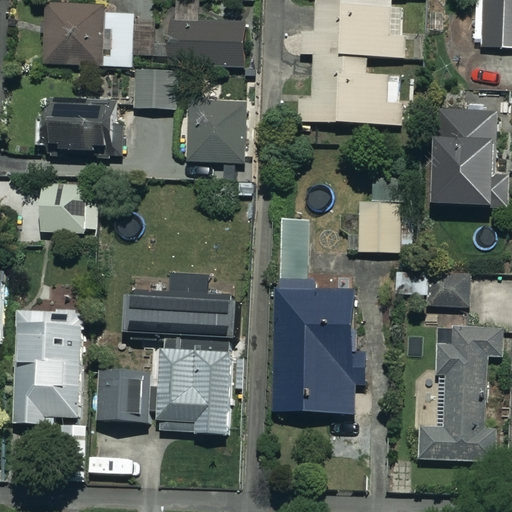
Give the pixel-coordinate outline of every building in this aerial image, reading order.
[(322,0),(322,35),(308,35),(307,58),(320,58),(319,103),(305,103),(304,126),(407,128),(408,82),(373,81),(373,60),(407,61),(408,0),(322,0)] [(511,0),(480,0),(481,50),(511,50),(511,0)] [(110,8),(51,7),(50,65),(137,67),(138,17),(110,16),(110,8)] [(251,26),(176,27),(177,70),(251,69),(251,26)] [(180,74),(141,75),(141,112),(180,112),(180,74)] [(126,106),(45,103),(43,153),(124,156),(126,106)] [(249,105),(195,104),(195,165),(249,166),(249,105)] [(505,115),(445,114),(444,210),(511,210),(511,176),(504,177),(505,115)] [(104,188),(50,186),(48,235),(102,237),(104,188)] [(209,204),(185,204),(185,228),(209,227),(209,204)] [(406,206),(366,205),(365,255),(405,256),(406,206)] [(317,292),(318,222),(290,221),(288,291),(283,291),(281,416),(365,417),(367,293),(317,292)] [(8,271),(0,270),(0,328),(7,329),(8,271)] [(477,277),(401,276),(401,309),(477,310),(477,277)] [(242,304),(134,299),(133,337),(171,338),(167,434),(237,437),(242,304)] [(90,316),(25,314),(20,427),(85,430),(90,316)] [(510,358),(509,329),(441,331),(444,430),(426,431),(427,465),(499,463),(496,358),(510,358)] [(154,378),(107,376),(105,424),(151,426),(154,378)] [(413,458),(396,457),(395,486),(412,486),(413,458)]
